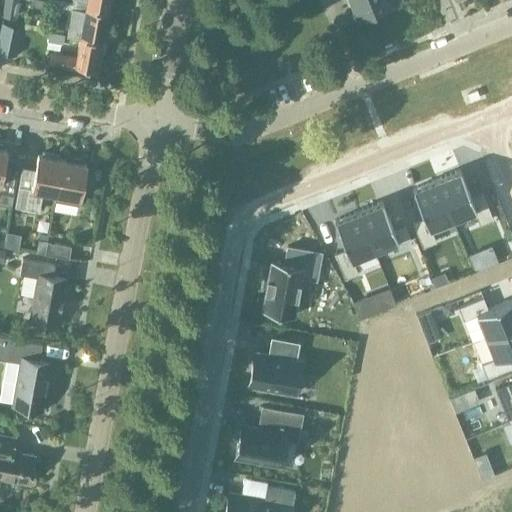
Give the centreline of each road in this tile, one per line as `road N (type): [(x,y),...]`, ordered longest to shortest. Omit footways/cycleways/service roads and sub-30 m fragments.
road 1 (residential): [(183,511),(238,215),(485,118)]
road 2 (unclassified): [(85,511),(160,126)]
road 3 (residential): [(160,126),(235,137),(511,26)]
road 4 (residential): [(160,126),(0,98)]
road 5 (unclassified): [(160,126),(181,0)]
